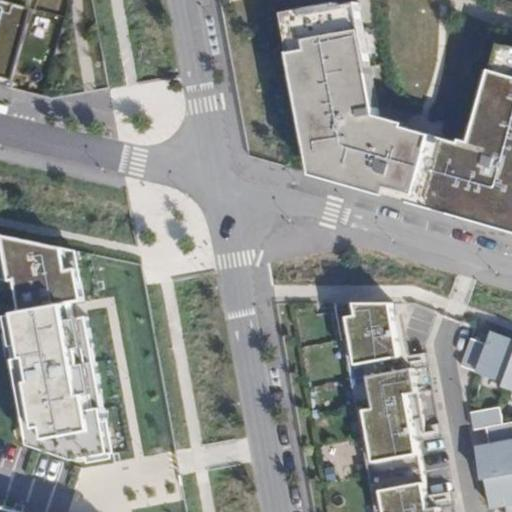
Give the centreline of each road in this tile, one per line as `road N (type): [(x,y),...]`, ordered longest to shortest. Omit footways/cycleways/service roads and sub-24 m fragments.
road 1 (residential): [(220,186),(278,511)]
road 2 (residential): [(511,268),(220,186)]
road 3 (residential): [(220,186),(0,129)]
road 4 (residential): [(186,0),(220,186)]
